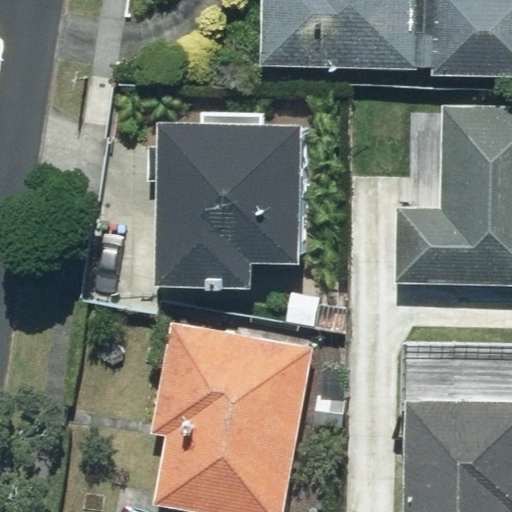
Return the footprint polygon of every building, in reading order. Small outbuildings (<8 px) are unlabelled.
[(511,0),(267,0),(265,62),(275,62),(511,73),(511,0)] [(314,121),(169,117),(164,279),(260,282),(260,255),(310,257),(314,121)] [(285,511),(312,338),(169,316),(152,428),(171,431),(160,504),(211,511),(285,511)] [(511,467),(511,416),(472,336),(379,383),(440,504),(511,467)] [(363,365),(329,359),(317,423),(351,429),(363,365)]
